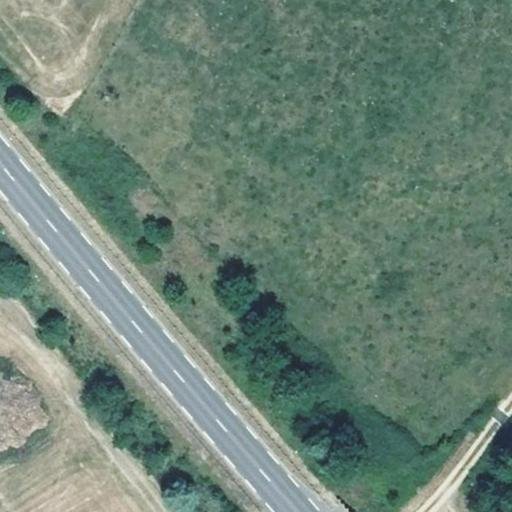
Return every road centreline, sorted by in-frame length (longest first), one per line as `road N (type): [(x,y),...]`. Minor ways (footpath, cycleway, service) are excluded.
road 1 (primary): [(287,511),(174,385),(0,164)]
road 2 (track): [(0,291),(158,511)]
road 3 (track): [(431,511),(511,414)]
